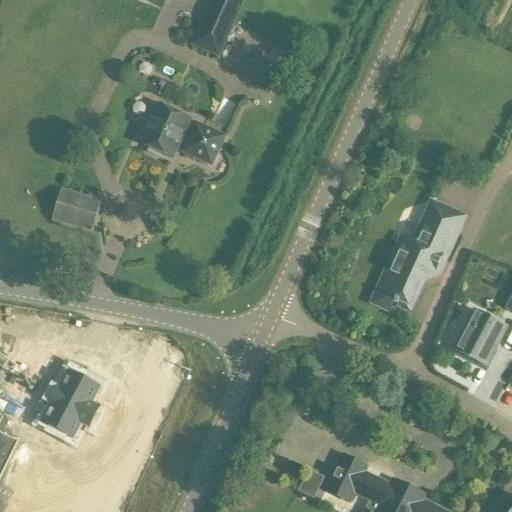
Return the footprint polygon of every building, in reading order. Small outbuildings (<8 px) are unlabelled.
[(219,58),(245,0),(212,0),(191,46),(219,58)] [(194,129),(187,125),(189,120),(157,106),(146,131),(142,130),(138,139),(142,141),(140,145),(149,149),(148,153),(161,159),(162,155),(172,159),(178,145),(185,149),(183,153),(211,166),(224,138),(196,125),(194,129)] [(93,232),(101,202),(60,190),(52,221),(93,232)] [(400,306),(401,305),(406,307),(417,282),(439,274),(459,230),(465,216),(430,200),(411,241),(401,237),(400,242),(390,262),(395,264),(391,273),(387,272),(385,270),(369,305),(387,313),(389,309),(392,303),(400,306)] [(473,275),(497,285),(506,266),(481,256),(473,275)] [(453,350),(486,367),(506,329),(473,312),(453,350)] [(64,393),(29,476),(71,496),(110,410),(64,393)] [(440,511),(422,503),(425,498),(392,482),(390,487),(363,474),(366,469),(342,458),(325,493),(351,506),(355,496),(377,507),(374,511),(440,511)]
